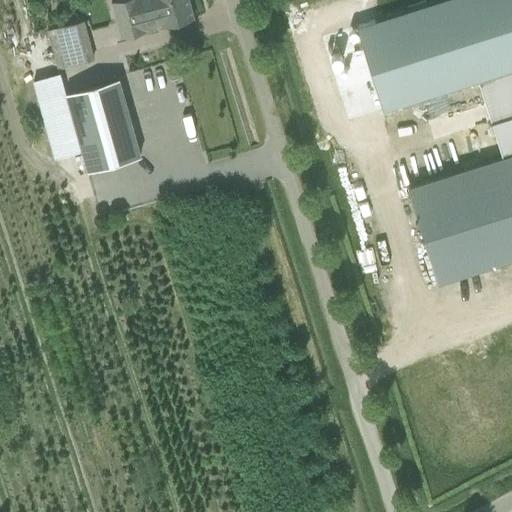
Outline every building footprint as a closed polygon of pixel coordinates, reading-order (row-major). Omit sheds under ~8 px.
[(119,39),(193,18),(188,0),(140,0),(132,3),(131,0),(125,0),(109,4),(119,39)] [(511,0),(436,0),(356,25),(382,109),(478,79),(502,155),(511,151),(511,0)] [(84,19),(49,28),(59,69),(94,60),(84,19)] [(118,77),(64,92),(86,171),(140,156),(118,77)] [(511,151),(502,155),(406,186),(437,282),(511,258),(511,151)]
